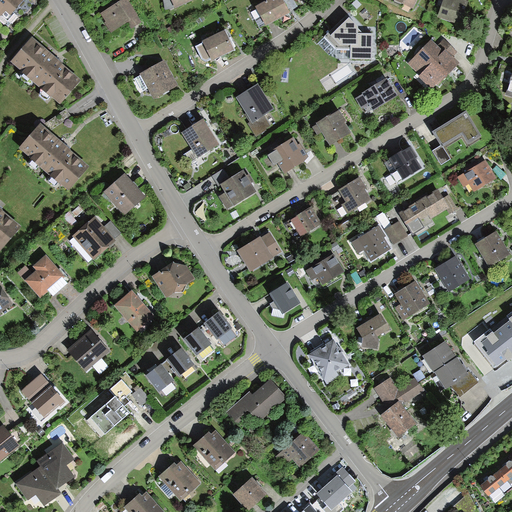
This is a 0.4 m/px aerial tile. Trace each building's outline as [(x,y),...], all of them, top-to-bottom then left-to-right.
[(0,0),(0,11),(4,15),(9,10),(14,14),(25,0),(0,0)] [(132,0),(122,0),(103,12),(115,31),(129,22),(134,29),(144,22),(140,16),(141,15),(132,0)] [(192,0),(163,0),(167,9),(174,6),(175,8),(192,0)] [(268,25),(291,12),(284,0),(267,0),(257,6),(268,25)] [(416,0),(392,0),(412,9),(416,0)] [(469,2),(463,0),(441,0),(436,17),(462,25),(469,2)] [(373,60),(373,33),(364,33),(361,30),(347,15),(326,35),(337,47),(351,47),(351,58),(373,60)] [(236,49),(226,29),(204,41),(208,50),(200,55),(203,60),(212,56),(214,60),(236,49)] [(64,103),(84,79),(35,37),(14,61),(64,103)] [(443,48),(441,50),(429,39),(407,63),(425,81),(429,77),(437,85),(458,62),(443,48)] [(179,85),(165,60),(141,74),(155,98),(179,85)] [(373,111),(398,96),(386,77),(362,93),(362,94),(358,96),(363,104),(367,102),(373,111)] [(265,116),(276,109),(259,83),(238,97),(248,112),(245,114),(250,122),(247,124),(255,136),(271,126),(265,116)] [(338,107),(315,122),(315,123),(311,126),(316,134),(320,131),(329,145),(349,132),(343,123),(347,121),(338,107)] [(485,138),(467,110),(440,127),(435,120),(428,124),(443,147),(452,161),(454,160),(447,149),(461,140),(467,149),(485,138)] [(204,118),(182,132),(198,157),(221,143),(204,118)] [(72,190),(92,166),(43,124),(22,148),(72,190)] [(290,137),(267,151),(268,152),(264,155),(271,165),(275,162),(282,173),(308,156),(298,142),(294,144),(290,137)] [(409,144),(387,158),(400,180),(422,166),(409,144)] [(485,159),(456,177),(462,187),(467,183),(472,192),(496,177),(485,159)] [(219,184),(230,178),(226,171),(215,177),(219,184)] [(244,172),(223,185),(236,204),(257,191),(244,172)] [(149,198),(128,174),(106,192),(126,217),(149,198)] [(358,177),(336,190),(349,211),(371,197),(358,177)] [(437,188),(409,206),(415,215),(420,212),(424,219),(447,205),(437,188)] [(0,245),(4,249),(24,226),(0,205),(0,245)] [(308,207),(287,220),(298,237),(319,225),(308,207)] [(96,260),(119,240),(97,215),(75,235),(96,260)] [(399,220),(384,229),(393,244),(408,235),(399,220)] [(375,228),(350,242),(356,253),(362,250),(368,261),(388,250),(375,228)] [(494,230),(473,244),(487,266),(509,252),(494,230)] [(259,235),(234,250),(247,271),(272,256),(270,253),(278,247),(269,233),(260,238),(259,235)] [(332,252),(304,270),(311,279),(315,277),(321,285),(344,271),(332,252)] [(28,264),(19,272),(28,282),(29,281),(44,298),(51,291),(55,296),(71,283),(66,278),(69,276),(50,254),(37,265),(40,269),(36,273),(28,264)] [(454,255),(433,269),(447,292),(469,278),(454,255)] [(180,259),(155,276),(169,297),(194,280),(180,259)] [(0,280),(0,313),(16,303),(0,280)] [(400,303),(392,308),(401,320),(429,302),(422,291),(424,290),(417,280),(414,282),(413,280),(393,293),(400,303)] [(281,312),(298,301),(286,282),(267,294),(273,302),(275,301),(281,312)] [(158,316),(135,289),(117,304),(140,332),(158,316)] [(215,311),(201,322),(215,339),(229,327),(215,311)] [(379,313),(354,327),(360,337),(359,347),(375,349),(377,335),(388,328),(379,313)] [(511,356),(511,313),(508,317),(511,321),(494,334),(491,330),(475,343),(495,369),(511,356)] [(195,327),(180,338),(194,355),(208,344),(195,327)] [(87,371),(112,351),(94,330),(70,349),(87,371)] [(331,338),(306,354),(326,386),(339,378),(335,372),(348,364),(331,338)] [(443,341),(420,355),(432,373),(433,372),(444,389),(449,385),(459,397),(479,382),(468,370),(465,372),(455,356),(454,357),(443,341)] [(178,347),(163,359),(177,376),(192,364),(178,347)] [(158,363),(142,375),(155,392),(171,380),(158,363)] [(67,401),(43,374),(24,391),(48,418),(67,401)] [(395,438),(415,423),(400,405),(423,390),(413,378),(397,388),(389,377),(372,388),(386,408),(377,414),(395,438)] [(259,424),(287,399),(271,380),(253,395),(250,392),(226,413),(237,426),(251,415),(259,424)] [(123,403),(135,394),(126,382),(114,391),(123,403)] [(133,396),(144,407),(152,399),(141,388),(133,396)] [(130,412),(113,393),(89,414),(101,429),(106,425),(110,430),(130,412)] [(0,459),(17,445),(1,426),(0,426),(0,459)] [(207,434),(193,447),(216,472),(236,454),(216,431),(210,437),(207,434)] [(285,467),(293,460),(301,469),(320,450),(303,432),(276,458),(285,467)] [(36,461),(41,467),(16,484),(27,501),(29,499),(34,506),(40,501),(44,506),(62,494),(58,489),(66,483),(75,477),(67,466),(76,460),(64,442),(36,461)] [(511,460),(497,473),(487,480),(480,486),(493,502),(503,494),(504,496),(511,489),(511,486),(511,485),(511,484),(511,460)] [(173,465),(159,478),(181,502),(202,483),(182,462),(176,468),(173,465)] [(330,484),(318,494),(328,506),(324,509),(326,511),(341,511),(344,509),(340,504),(353,493),(349,488),(356,482),(343,469),(328,482),(330,484)] [(253,478),(234,495),(249,511),(268,495),(256,483),(253,478)] [(127,505),(132,511),(165,511),(147,489),(127,505)]
